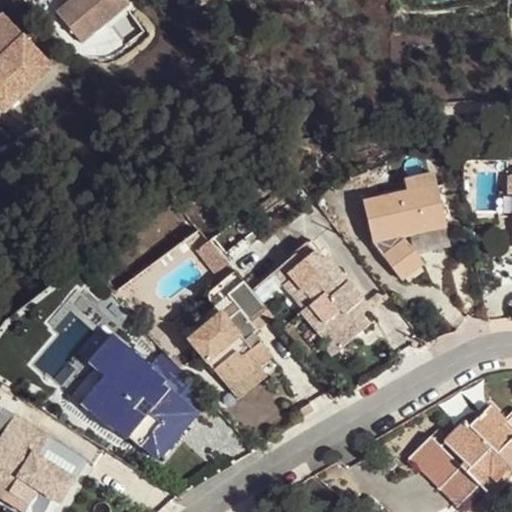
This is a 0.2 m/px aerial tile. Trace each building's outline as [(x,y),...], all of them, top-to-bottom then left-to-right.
[(56,14),(81,45),(129,6),(124,0),(74,0),(73,1),(56,14)] [(49,68),(0,15),(0,111),(1,112),(49,68)] [(402,182),(404,193),(433,186),(430,175),(402,182)] [(404,193),(360,204),(370,243),(398,280),(420,264),(400,237),(443,226),(433,186),(404,193)] [(217,282),(230,271),(205,241),(192,253),(217,282)] [(282,285),(316,257),(305,244),(268,275),(279,288),(274,291),(294,315),(296,313),(319,341),(317,343),(328,356),(339,347),(305,306),(302,308),(282,285)] [(316,257),(282,285),(302,308),(305,306),(339,347),(366,325),(359,316),(367,309),(323,256),(319,260),(316,257)] [(270,316),(230,271),(217,282),(207,291),(204,295),(204,300),(206,303),(216,315),(185,340),(220,383),(236,383),(255,366),(269,355),(249,333),(270,316)] [(153,367),(114,335),(90,365),(95,369),(73,398),(116,433),(117,431),(129,440),(131,438),(143,448),(145,446),(161,459),(190,423),(179,414),(187,404),(194,409),(205,395),(165,351),(153,367)] [(236,383),(220,383),(234,400),(264,376),(255,366),(236,383)] [(477,418),(490,405),(484,399),(472,411),(477,418)] [(190,423),(199,413),(194,409),(187,404),(179,414),(190,423)] [(511,465),(511,435),(503,425),(507,421),(490,405),(477,418),(469,425),(464,421),(449,436),(440,446),(430,436),(409,458),(458,507),(479,485),(486,493),(511,465)] [(0,476),(5,479),(8,474),(15,478),(1,501),(18,511),(19,511),(33,489),(57,503),(71,478),(34,456),(46,437),(0,409),(0,476)] [(511,415),(507,421),(503,425),(511,435),(511,415)] [(440,446),(449,436),(440,427),(430,436),(440,446)] [(490,498),(511,476),(511,465),(486,493),(485,493),(490,498)] [(5,479),(0,476),(0,500),(1,501),(15,478),(8,474),(5,479)] [(358,511),(389,511),(369,494),(356,510),(358,511)]
